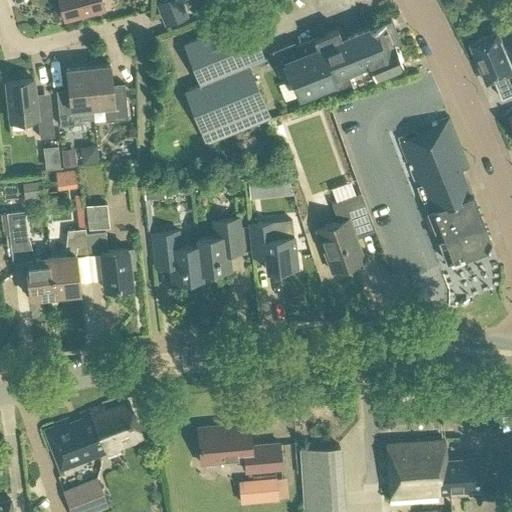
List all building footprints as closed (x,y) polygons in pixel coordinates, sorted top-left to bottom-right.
[(58,0),(64,19),(104,8),(101,0),(58,0)] [(165,25),(188,16),(182,0),(160,0),(156,2),(165,25)] [(206,0),(211,13),(231,5),(229,0),(206,0)] [(205,142),(271,115),(250,64),(265,57),(247,13),(181,40),(199,84),(184,91),(205,142)] [(295,43),(273,51),(283,79),(284,80),(291,78),(297,93),(333,79),(336,87),(349,84),(372,74),(374,77),(402,65),(393,41),(400,39),(391,18),(343,37),(341,33),(298,50),(295,43)] [(511,29),(500,34),(499,30),(470,42),(486,81),(493,78),(500,95),(511,90),(511,83),(507,72),(511,70),(511,29)] [(88,65),(92,105),(104,103),(106,119),(128,117),(124,87),(112,88),(110,62),(88,65)] [(79,106),(92,105),(88,65),(65,67),(68,93),(56,94),(59,124),(81,122),(79,106)] [(36,106),(33,77),(5,80),(9,120),(37,117),(39,136),(53,134),(50,104),(36,106)] [(468,165),(449,115),(430,122),(434,133),(418,139),(417,134),(399,141),(426,209),(427,209),(447,260),(486,245),(490,237),(463,166),(468,165)] [(286,139),(280,122),(271,124),(287,174),(300,170),(289,138),(286,139)] [(63,164),(77,163),(75,146),(62,147),(63,164)] [(5,152),(0,153),(0,179),(9,178),(5,152)] [(260,179),(249,181),(250,198),(261,196),(260,179)] [(40,180),(22,182),(24,199),(42,197),(40,180)] [(162,182),(143,184),(144,198),(164,196),(162,182)] [(262,192),(264,207),(279,205),(277,190),(262,192)] [(333,270),(364,258),(354,230),(373,223),(361,190),(332,201),(336,221),(317,228),(333,270)] [(88,227),(109,225),(107,201),(86,203),(88,227)] [(54,293),(50,256),(35,258),(26,232),(24,210),(6,212),(12,262),(25,261),(29,296),(54,293)] [(197,235),(198,240),(201,269),(231,265),(229,244),(242,243),(239,214),(214,217),(215,233),(197,235)] [(277,234),(275,218),(249,221),(252,249),(264,248),(267,268),(297,264),(293,232),(277,234)] [(88,252),(86,232),(85,226),(67,229),(64,255),(50,256),(54,293),(79,290),(75,255),(88,253),(88,252)] [(201,269),(198,240),(179,242),(177,227),(152,230),(155,259),(169,258),(172,279),(201,275),(201,269)] [(86,232),(88,252),(100,250),(104,288),(132,284),(127,247),(107,249),(105,230),(86,232)] [(334,391),(321,391),(321,404),(334,404),(334,391)] [(54,425),(44,429),(59,465),(117,442),(142,433),(129,400),(104,410),(102,403),(52,423),(54,425)] [(251,443),(249,418),(232,420),(232,422),(197,425),(200,461),(244,457),(245,468),(282,465),(279,440),(251,443)] [(446,458),(444,438),(386,442),(389,496),(450,492),(450,491),(479,489),(477,456),(446,458)] [(345,511),(342,448),(300,450),(304,511),(345,511)] [(270,475),(252,477),(238,478),(239,498),(276,495),(274,476),(270,476),(270,475)] [(95,477),(63,490),(70,505),(101,492),(95,477)] [(13,511),(10,497),(0,499),(0,511),(13,511)]
